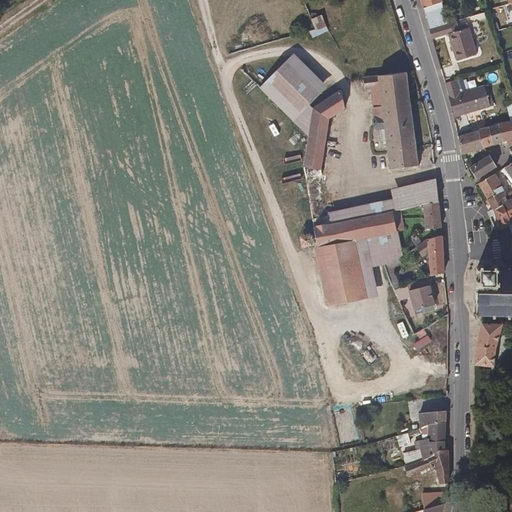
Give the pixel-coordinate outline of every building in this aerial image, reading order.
[(439,0),(421,0),(430,33),(443,29),(440,17),(444,16),(439,0)] [(318,33),(328,28),(324,20),(314,25),(318,33)] [(456,25),(443,29),(430,33),(433,43),(450,37),(458,62),(478,55),(470,31),(461,34),(458,24),(456,25)] [(313,44),(331,36),(328,28),(318,33),(317,34),(309,36),(313,44)] [(329,92),(296,59),(262,93),(295,126),(329,92)] [(419,167),(407,78),(365,83),(366,93),(368,93),(369,101),(373,100),(382,99),(383,108),(374,109),(376,118),(373,121),(374,128),(377,130),(386,129),(391,170),(419,167)] [(459,95),(455,82),(445,85),(455,119),(489,110),(482,89),(459,95)] [(315,232),(339,226),(338,217),(329,218),(329,215),(321,171),(331,124),(347,113),(346,96),(316,116),(311,141),(304,169),(315,232)] [(383,108),(382,99),(373,100),(374,109),(383,108)] [(504,125),(493,128),(497,147),(509,144),(504,125)] [(497,147),(493,128),(482,131),(486,149),(497,147)] [(466,154),(486,149),(482,131),(460,137),(459,137),(463,155),(466,154)] [(478,180),(494,171),(488,160),(471,169),(478,180)] [(497,182),(500,180),(508,176),(505,171),(495,177),(497,182)] [(494,210),(506,206),(511,203),(511,199),(505,189),(502,191),(500,187),(497,182),(495,177),(481,185),(492,203),(494,210)] [(437,180),(390,190),(392,200),(395,213),(402,211),(423,207),(439,203),(437,180)] [(339,226),(390,214),(395,213),(392,200),(329,215),(329,218),(338,217),(339,226)] [(441,220),(439,203),(423,207),(425,230),(442,229),(441,220)] [(511,225),(511,221),(506,206),(494,210),(503,231),(510,228),(511,227),(511,225)] [(390,214),(395,233),(395,234),(407,232),(402,211),(395,213),(390,214)] [(395,233),(390,214),(339,226),(315,232),(318,251),(366,240),(395,233)] [(400,255),(395,234),(395,233),(366,240),(371,267),(384,264),(400,255)] [(416,246),(422,243),(415,233),(409,237),(416,246)] [(384,264),(393,289),(410,282),(404,268),(430,256),(431,273),(444,272),(442,238),(429,239),(422,243),(416,246),(400,255),(384,264)] [(376,299),(371,267),(366,240),(318,251),(317,251),(326,308),(376,299)] [(487,268),(485,265),(480,265),(477,268),(477,272),(479,275),(479,279),(477,280),(477,313),(476,313),(475,315),(477,315),(477,316),(477,317),(479,317),(479,316),(496,316),(496,318),(498,318),(498,316),(511,316),(511,318),(511,317),(511,270),(510,272),(503,271),(503,268),(501,266),(495,266),(493,268),(487,268)] [(427,274),(410,282),(393,289),(398,303),(411,300),(414,310),(435,304),(427,274)] [(447,323),(447,315),(422,328),(426,335),(447,323)] [(494,346),(501,326),(484,326),(478,341),(475,366),(492,365),(494,346)] [(421,428),(430,425),(446,423),(446,411),(420,413),(421,428)] [(429,440),(429,441),(446,440),(446,423),(430,425),(429,440)] [(413,437),(413,430),(396,436),(399,447),(405,445),(405,442),(409,440),(409,438),(413,437)] [(431,456),(431,453),(446,450),(446,440),(429,441),(429,440),(419,439),(419,443),(422,452),(414,454),(414,452),(398,456),(400,465),(403,464),(431,456)] [(431,456),(403,464),(407,476),(430,469),(430,473),(434,473),(436,485),(449,482),(449,450),(446,450),(431,453),(431,456)] [(409,480),(407,476),(403,464),(400,465),(387,468),(393,485),(399,483),(409,480)] [(421,511),(426,511),(444,507),(445,506),(449,490),(448,490),(418,500),(421,511)]
